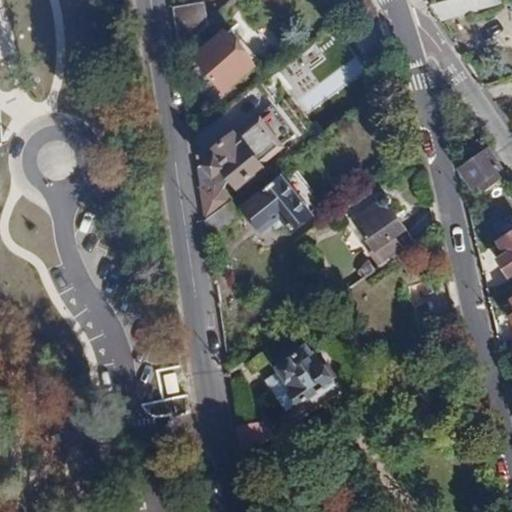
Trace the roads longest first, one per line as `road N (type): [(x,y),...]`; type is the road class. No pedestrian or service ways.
road 1 (residential): [(222,511),(226,490),(151,0)]
road 2 (tertiary): [(511,457),(406,23)]
road 3 (residential): [(511,151),(428,32),(406,23)]
